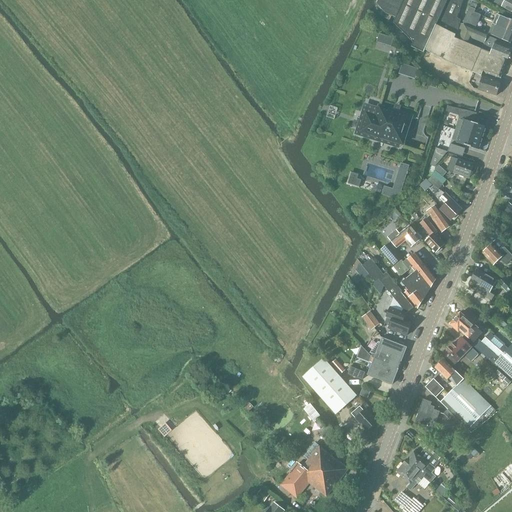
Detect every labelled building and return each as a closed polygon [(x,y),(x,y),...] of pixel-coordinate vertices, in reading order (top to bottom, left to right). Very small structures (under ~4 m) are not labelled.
[(411,47),(423,53),(447,0),(378,0),(377,4),(386,14),(384,18),(389,21),(392,16),(396,18),(393,23),(413,43),(411,47)] [(447,0),(436,25),(456,36),(455,39),(491,53),(490,56),(506,63),(511,48),(495,42),(496,40),(497,41),(497,40),(487,36),(488,34),(467,25),(469,18),(464,17),(462,24),(460,23),(461,20),(457,18),(462,0),(447,0)] [(511,0),(503,0),(505,1),(502,7),(511,12),(511,0)] [(495,18),(493,24),(511,32),(511,20),(504,17),(502,21),(495,18)] [(511,38),(511,32),(493,24),(492,27),(491,28),(497,31),(495,37),(510,43),(511,38)] [(500,78),(506,63),(490,56),(491,53),(455,39),(456,36),(436,25),(423,53),(424,53),(425,50),(450,63),(481,76),(482,72),(501,79),(501,78),(500,78)] [(393,38),(379,34),(377,42),(391,46),(393,38)] [(402,63),(399,73),(415,78),(418,68),(402,63)] [(478,90),(496,96),(500,82),(482,77),(478,90)] [(403,145),(412,116),(378,106),(375,116),(366,113),(360,131),(403,145)] [(487,127),(464,120),(460,131),(483,139),(487,127)] [(456,143),(479,150),(483,139),(460,131),(456,143)] [(454,173),(469,178),(473,165),(458,160),(454,173)] [(398,200),(409,166),(401,163),(393,189),(384,186),(382,194),(398,200)] [(351,171),(348,183),(360,186),(362,179),(358,178),(359,173),(351,171)] [(428,181),(438,190),(442,185),(439,182),(442,178),(435,172),(432,176),(428,181)] [(440,198),(446,204),(440,209),(451,220),(461,210),(451,199),(445,194),(440,198)] [(427,211),(441,232),(451,226),(436,205),(435,205),(433,202),(429,205),(431,208),(427,211)] [(413,224),(424,216),(421,211),(409,219),(413,224)] [(424,228),(431,236),(425,241),(436,253),(445,244),(435,234),(437,232),(430,223),(424,228)] [(381,249),(387,255),(395,264),(403,258),(396,248),(405,241),(411,247),(421,239),(409,226),(381,249)] [(492,244),(483,253),(482,253),(493,265),(500,259),(505,265),(511,258),(511,255),(504,247),(499,252),(492,244)] [(393,268),(401,276),(412,268),(415,272),(405,280),(405,279),(401,282),(406,289),(405,290),(406,292),(405,293),(417,308),(422,301),(423,303),(431,291),(429,289),(437,277),(428,265),(426,266),(425,265),(426,263),(424,261),(422,261),(416,253),(403,262),(402,260),(393,268)] [(372,259),(362,266),(369,274),(375,282),(379,279),(384,286),(394,298),(407,313),(413,308),(400,292),(402,291),(394,282),(386,273),(384,274),(372,259)] [(362,266),(356,271),(363,279),(369,274),(362,266)] [(487,298),(490,293),(497,280),(492,277),(491,278),(477,270),(470,281),(475,284),(472,289),(487,298)] [(498,283),(508,293),(511,288),(511,285),(504,277),(498,283)] [(374,283),(373,286),(380,294),(381,292),(384,286),(379,279),(375,282),(374,283)] [(384,324),(389,325),(388,328),(407,336),(407,334),(410,334),(411,330),(410,328),(412,323),(403,319),(406,314),(390,307),(386,317),(387,317),(384,324)] [(362,317),(371,330),(379,324),(370,311),(362,317)] [(452,319),(453,321),(450,325),(458,332),(460,330),(473,342),(477,338),(482,333),(460,313),(456,317),(455,316),(452,319)] [(503,316),(497,322),(504,329),(511,322),(503,316)] [(285,319),(276,328),(289,339),(297,330),(285,319)] [(473,342),(471,344),(476,348),(495,365),(496,364),(495,363),(508,349),(489,333),(481,342),(477,338),(473,342)] [(372,354),(372,356),(371,357),(378,360),(379,357),(400,365),(406,347),(382,338),(380,343),(378,342),(369,353),(372,354)] [(446,359),(453,366),(464,355),(471,362),(478,354),(462,338),(458,342),(457,341),(455,343),(454,343),(451,346),(451,347),(450,347),(447,350),(448,350),(447,351),(450,355),(446,359)] [(511,344),(508,349),(495,363),(496,364),(511,378),(511,344)] [(371,357),(372,356),(362,347),(357,358),(372,363),(367,375),(392,384),(400,365),(379,357),(378,360),(371,357)] [(303,377),(336,414),(357,396),(324,358),(303,377)] [(435,368),(447,380),(452,374),(454,376),(460,382),(442,401),(469,427),(490,406),(463,379),(457,373),(443,359),(435,368)] [(348,374),(362,380),(365,372),(351,367),(348,374)] [(496,373),(504,380),(502,382),(507,387),(511,381),(511,379),(500,368),(496,373)] [(429,387),(437,395),(443,390),(434,382),(429,387)] [(360,395),(368,398),(370,391),(362,388),(360,395)] [(440,401),(448,393),(444,389),(436,397),(440,401)] [(415,422),(427,426),(426,430),(432,432),(434,427),(437,428),(438,425),(435,424),(440,412),(434,409),(435,407),(430,405),(432,402),(423,399),(415,422)] [(249,403),(243,408),(247,412),(253,407),(249,403)] [(315,421),(321,416),(312,403),(305,408),(315,421)] [(351,414),(356,418),(355,419),(367,431),(377,422),(366,409),(364,411),(360,407),(351,414)] [(443,414),(457,428),(462,423),(447,409),(443,414)] [(315,422),(321,430),(327,425),(321,417),(315,422)] [(166,422),(158,427),(163,436),(171,431),(166,422)] [(426,451),(439,462),(440,461),(444,456),(430,445),(425,450),(426,451)] [(319,446),(308,460),(337,483),(348,469),(319,446)] [(418,474),(428,482),(433,476),(431,474),(441,462),(440,461),(439,462),(426,451),(421,456),(421,457),(414,451),(407,460),(406,459),(404,462),(411,468),(413,467),(420,472),(418,474)] [(337,483),(308,460),(303,467),(298,463),(280,485),(297,498),(309,483),(326,497),(337,483)] [(411,468),(404,462),(403,463),(396,472),(410,484),(407,487),(410,490),(417,482),(414,480),(417,476),(421,480),(426,485),(428,482),(418,474),(420,472),(413,467),(411,468)] [(256,496),(264,502),(270,494),(262,488),(256,496)] [(300,503),(310,510),(319,498),(310,491),(300,503)] [(402,493),(395,500),(405,508),(403,511),(404,511),(418,511),(424,506),(414,498),(411,501),(402,493)] [(266,511),(283,511),(284,511),(274,503),(270,508),(266,511)]
